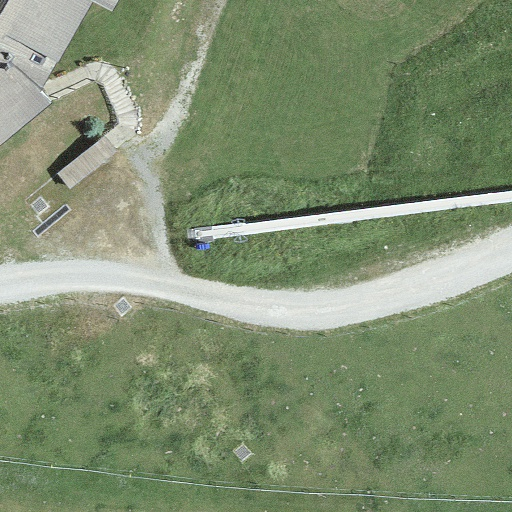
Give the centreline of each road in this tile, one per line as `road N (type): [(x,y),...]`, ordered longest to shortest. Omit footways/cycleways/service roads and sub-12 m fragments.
road 1 (track): [(511,251),(400,297),(336,309),(277,310),(117,278),(0,283)]
road 2 (residential): [(252,511),(7,240)]
